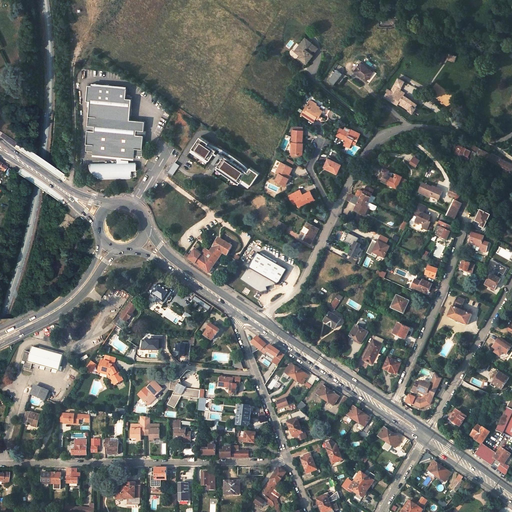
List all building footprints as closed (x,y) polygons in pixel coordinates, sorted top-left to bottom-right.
[(300,56),(299,57),(306,63),(313,55),(306,49),(311,43),(305,38),(295,51),(300,56)] [(318,48),(311,43),(306,49),(313,55),(318,48)] [(445,55),(440,53),(435,61),(440,63),(445,55)] [(362,62),(359,59),(352,69),(368,83),(376,73),(373,71),(372,72),(361,63),(362,62)] [(336,70),(328,81),(333,85),(341,74),(336,70)] [(416,107),(417,105),(399,92),(405,81),(398,78),(391,91),(388,89),(385,95),(386,96),(385,98),(397,105),(398,102),(414,114),(415,112),(414,111),(415,109),(416,110),(418,108),(416,107)] [(90,101),(89,116),(131,120),(133,98),(127,98),(128,87),(89,85),(87,100),(90,101)] [(317,103),(313,101),(309,107),(306,105),(301,114),(310,120),(312,117),(315,118),(317,115),(319,116),(323,111),(319,109),(320,107),(316,105),(317,103)] [(131,120),(89,116),(86,151),(93,152),(93,154),(135,158),(135,156),(142,156),(145,121),(131,120)] [(350,132),(340,128),(337,135),(343,138),(343,136),(347,138),(345,142),(351,145),(352,143),(356,144),(361,133),(351,129),(350,132)] [(302,146),(303,131),(293,130),(291,154),(302,155),(303,146),(302,146)] [(201,136),(192,149),(193,149),(209,161),(210,161),(211,159),(212,157),(217,150),(208,144),(209,143),(201,136)] [(471,152),(457,145),(455,148),(457,150),(456,151),(460,153),(458,157),(462,159),(465,160),(467,157),(468,158),(468,157),(471,152)] [(227,152),(222,148),(221,150),(218,154),(221,156),(217,162),(218,163),(217,165),(218,165),(218,166),(241,182),(241,183),(242,182),(243,180),(251,185),(252,186),(260,174),(251,168),(250,169),(248,171),(248,172),(225,156),(226,154),(227,152)] [(193,149),(191,151),(208,163),(209,161),(193,149)] [(471,152),(468,157),(474,160),(477,155),(479,151),(475,149),(473,153),(471,152)] [(497,160),(479,150),(479,151),(477,155),(494,164),(497,160)] [(250,169),(227,152),(226,154),(248,171),(250,169)] [(221,156),(218,154),(215,159),(213,161),(209,168),(214,171),(218,166),(218,165),(217,165),(218,163),(217,162),(221,156)] [(416,168),(421,161),(415,157),(410,164),(416,168)] [(341,165),(328,159),(324,167),(337,173),(341,165)] [(511,173),(511,167),(497,160),(494,164),(511,173)] [(286,185),(289,178),(288,178),(292,168),(281,162),(279,166),(276,172),(279,173),(276,180),(286,185)] [(98,179),(131,178),(131,171),(136,171),(136,164),(131,164),(98,164),(98,165),(90,165),(90,168),(90,171),(91,172),(92,174),(93,175),(94,176),(95,177),(97,177),(98,178),(98,179)] [(173,165),(168,172),(173,176),(178,168),(173,165)] [(218,166),(217,169),(239,184),(241,182),(218,166)] [(391,178),(387,176),(389,172),(384,169),(379,181),(387,185),(391,178)] [(391,178),(387,185),(397,189),(402,178),(397,175),(394,180),(391,178)] [(430,198),(438,201),(442,192),(432,187),(432,188),(422,184),(418,193),(430,198)] [(370,198),(374,191),(366,187),(364,192),(361,190),(360,192),(359,191),(356,196),(368,202),(370,198)] [(457,195),(458,192),(451,189),(447,196),(454,200),(457,195)] [(314,198),(310,191),(302,195),(299,190),(289,196),(291,199),(294,198),(296,201),(300,208),(306,204),(305,203),(314,198)] [(348,195),(346,200),(351,202),(357,205),(355,210),(365,215),(368,208),(366,207),(368,202),(356,196),(351,194),(348,195)] [(454,220),(462,204),(457,202),(454,200),(447,216),(454,220)] [(422,214),(426,207),(419,204),(413,215),(417,217),(414,223),(417,225),(418,224),(421,225),(421,228),(426,230),(429,223),(427,222),(430,218),(422,214)] [(484,234),(488,227),(485,226),(491,216),(483,212),(484,211),(482,211),(481,211),(473,228),(474,229),(481,232),(484,234)] [(283,231),(286,225),(279,221),(276,226),(283,231)] [(448,238),(452,227),(438,221),(433,233),(442,238),(443,235),(448,238)] [(307,222),(305,226),(307,227),(305,231),(307,233),(304,239),(311,243),(319,229),(307,222)] [(483,241),(484,236),(480,235),(472,233),(470,241),(477,243),(476,245),(480,246),(481,247),(483,241)] [(227,256),(232,246),(220,239),(214,247),(213,247),(210,252),(206,249),(203,253),(196,249),(188,259),(209,273),(223,253),(227,256)] [(391,246),(378,241),(377,243),(372,240),(366,254),(376,258),(377,255),(384,259),(391,246)] [(481,247),(480,246),(480,250),(486,252),(489,243),(483,241),(481,247)] [(359,248),(361,245),(355,242),(349,256),(356,259),(358,255),(359,255),(360,253),(359,253),(361,249),(359,248)] [(287,270),(258,253),(249,268),(250,268),(248,271),(248,270),(242,280),(261,292),(268,290),(267,287),(276,285),(277,284),(278,284),(280,283),(287,270)] [(504,275),(507,268),(492,260),(488,267),(497,272),(495,276),(491,274),(485,284),(490,287),(490,286),(495,288),(500,279),(497,278),(499,273),(504,275)] [(472,273),(474,265),(463,262),(461,270),(472,273)] [(435,278),(438,270),(428,266),(425,275),(435,278)] [(415,280),(412,287),(422,292),(423,290),(428,292),(432,284),(423,280),(422,282),(415,280)] [(164,287),(159,284),(158,285),(152,294),(150,297),(162,306),(166,300),(169,295),(171,292),(167,289),(164,287)] [(152,294),(158,285),(157,284),(154,285),(150,291),(150,294),(152,294)] [(213,306),(195,294),(192,299),(193,300),(193,301),(209,312),(213,306)] [(335,309),(343,298),(339,295),(331,306),(335,309)] [(403,311),(408,300),(397,295),(392,306),(403,311)] [(449,317),(468,325),(472,315),(469,313),(469,312),(467,312),(468,310),(465,309),(464,311),(460,310),(465,300),(457,297),(449,317)] [(176,299),(177,316),(191,316),(191,314),(189,314),(188,298),(176,299)] [(128,322),(126,321),(129,318),(129,319),(132,314),(136,307),(131,303),(121,317),(116,325),(123,330),(128,322)] [(335,328),(341,320),(330,313),(325,322),(335,328)] [(360,344),(367,332),(362,329),(366,323),(361,321),(357,326),(356,326),(350,336),(355,338),(357,339),(356,342),(360,344)] [(205,336),(212,340),(216,335),(217,335),(220,330),(211,324),(207,329),(209,330),(205,336)] [(405,339),(410,329),(398,324),(394,334),(405,339)] [(151,340),(142,340),(142,351),(149,351),(149,357),(157,357),(157,351),(163,351),(163,336),(151,336),(151,340)] [(507,354),(511,346),(511,345),(500,337),(497,341),(496,340),(494,343),(496,344),(493,347),(497,350),(495,352),(500,356),(503,351),(507,354)] [(189,340),(189,344),(176,344),(176,352),(179,352),(179,357),(189,358),(191,340),(189,340)] [(273,362),(278,365),(284,355),(271,345),(269,347),(261,340),(256,346),(265,354),(274,360),(273,362)] [(372,363),(382,344),(374,340),(364,359),(372,363)] [(24,365),(23,371),(30,373),(31,367),(59,373),(59,372),(61,373),(62,368),(60,368),(62,357),(31,350),(30,356),(28,356),(28,355),(24,354),(21,364),(24,365)] [(111,362),(116,364),(117,358),(107,355),(106,361),(111,362)] [(396,373),(400,363),(388,358),(384,368),(396,373)] [(235,360),(234,368),(244,369),(241,361),(235,360)] [(111,362),(106,361),(105,363),(102,362),(100,370),(103,371),(102,374),(109,376),(112,374),(114,377),(112,378),(114,381),(117,385),(124,381),(120,373),(118,373),(116,369),(113,368),(114,365),(111,364),(111,362)] [(300,370),(291,364),(285,373),(294,379),(300,370)] [(302,384),(308,375),(300,370),(294,379),(302,384)] [(501,389),(509,378),(497,370),(494,375),(497,376),(495,379),(493,383),(501,389)] [(439,377),(435,373),(430,384),(422,380),(421,383),(416,381),(411,390),(417,393),(417,391),(418,389),(427,393),(426,395),(433,398),(441,378),(439,377)] [(236,394),(237,385),(240,385),(241,378),(234,377),(234,380),(221,378),(220,387),(230,388),(230,393),(236,394)] [(305,385),(310,388),(315,381),(311,378),(305,385)] [(182,388),(180,379),(171,382),(170,390),(175,391),(167,404),(174,409),(181,397),(193,398),(194,390),(182,388)] [(142,397),(149,405),(155,400),(153,398),(163,389),(155,381),(147,388),(150,390),(142,397)] [(331,391),(321,385),(316,394),(325,400),(331,391)] [(49,393),(35,387),(31,395),(46,401),(49,393)] [(333,405),(339,397),(331,391),(325,400),(333,405)] [(203,394),(199,394),(199,399),(198,410),(205,411),(206,398),(203,398),(203,394)] [(422,407),(430,404),(433,398),(426,395),(424,398),(421,400),(415,397),(412,403),(422,407)] [(341,409),(348,398),(345,396),(338,407),(341,409)] [(288,405),(286,398),(276,402),(279,409),(288,405)] [(251,406),(240,405),(240,410),(236,409),(235,415),(239,415),(250,417),(251,408),(250,408),(251,406)] [(362,412),(353,406),(347,415),(356,421),(362,412)] [(496,431),(511,437),(511,409),(507,407),(496,431)] [(460,426),(466,417),(456,410),(450,420),(460,426)] [(37,427),(40,415),(26,411),(22,423),(28,425),(29,422),(33,423),(32,426),(37,427)] [(364,426),(370,418),(362,412),(356,421),(364,426)] [(83,415),(60,414),(60,422),(65,422),(65,424),(79,425),(79,419),(83,420),(83,415)] [(239,415),(238,425),(249,427),(249,425),(250,425),(250,417),(239,415)] [(141,425),(131,425),(131,438),(137,438),(137,441),(141,440),(141,436),(141,433),(145,433),(149,433),(149,436),(149,440),(154,440),(154,438),(159,438),(159,425),(148,425),(148,417),(140,417),(141,425)] [(300,425),(297,418),(287,421),(290,429),(300,425)] [(448,421),(458,428),(460,426),(450,420),(448,421)] [(175,429),(175,439),(186,439),(186,442),(191,442),(191,433),(186,433),(186,429),(180,429),(180,423),(174,423),(173,429),(175,429)] [(294,436),(302,433),(300,425),(290,429),(293,437),(294,436)] [(482,444),(489,433),(482,428),(482,429),(477,426),(472,434),(476,437),(475,439),(482,444)] [(393,433),(384,427),(378,436),(387,442),(393,433)] [(240,435),(239,441),(255,443),(256,433),(246,432),(240,431),(240,432),(238,432),(238,435),(240,435)] [(302,433),(294,436),(297,442),(307,438),(304,432),(303,433),(302,433)] [(396,448),(401,439),(393,433),(387,442),(382,448),(388,452),(392,445),(396,448)] [(72,449),(72,454),(86,455),(86,440),(75,440),(75,449),(72,449)] [(340,452),(336,443),(333,442),(331,443),(330,442),(325,444),(330,456),(340,452)] [(202,455),(215,454),(215,444),(210,445),(210,448),(202,448),(202,455)] [(494,458),(496,454),(482,444),(475,455),(491,466),(495,459),(494,458)] [(108,454),(109,454),(118,454),(118,453),(121,453),(121,446),(118,446),(118,448),(109,448),(108,448),(108,454)] [(227,457),(231,457),(231,447),(225,447),(225,450),(221,450),(221,457),(227,457)] [(249,457),(249,451),(238,451),(238,447),(231,447),(231,457),(245,457),(249,457)] [(504,464),(511,454),(501,448),(496,454),(494,458),(495,459),(491,466),(506,476),(510,467),(504,464)] [(333,463),(342,459),(340,452),(330,456),(333,463)] [(314,462),(311,455),(302,459),(304,466),(314,462)] [(307,473),(317,469),(314,462),(304,466),(307,473)] [(442,467),(434,462),(425,474),(434,479),(436,476),(442,467)] [(445,482),(451,473),(442,467),(436,476),(445,482)] [(152,475),(151,475),(151,487),(161,487),(160,480),(166,479),(166,468),(159,468),(152,468),(152,475)] [(238,468),(238,476),(264,475),(264,468),(238,468)] [(277,499),(271,495),(286,473),(279,468),(260,493),(273,502),(273,504),(277,499)] [(68,479),(68,483),(78,483),(78,478),(80,478),(80,473),(76,473),(77,469),(68,469),(68,477),(66,477),(66,479),(68,479)] [(51,472),(42,472),(42,484),(51,484),(51,472)] [(60,489),(60,473),(51,472),(51,484),(54,484),(54,489),(60,489)] [(368,477),(361,472),(357,478),(357,479),(358,479),(357,481),(362,485),(368,477)] [(215,489),(215,486),(215,474),(209,474),(209,473),(203,473),(203,485),(208,485),(208,489),(215,489)] [(370,487),(374,481),(368,477),(362,485),(367,488),(368,486),(369,487),(370,487)] [(461,479),(453,491),(456,493),(464,482),(461,479)] [(225,487),(225,495),(238,494),(238,489),(240,489),(240,481),(227,481),(227,487),(225,487)] [(354,483),(350,488),(356,493),(362,485),(357,481),(356,483),(355,482),(354,483)] [(116,490),(116,499),(123,499),(123,498),(135,498),(140,498),(140,486),(135,486),(135,483),(127,482),(127,487),(123,487),(123,491),(116,490)] [(189,500),(189,483),(186,483),(180,483),(180,500),(189,500)] [(356,493),(363,497),(367,491),(366,490),(367,488),(362,485),(356,493)] [(254,502),(262,508),(266,502),(273,508),(274,506),(273,504),(273,502),(260,493),(254,502)] [(320,506),(334,501),(332,494),(327,496),(327,495),(317,499),(320,506)] [(421,509),(427,501),(422,497),(416,505),(421,509)] [(330,511),(331,511),(338,510),(334,501),(320,506),(322,511),(326,511),(330,511)] [(411,511),(416,505),(410,501),(406,506),(406,507),(406,508),(407,508),(406,510),(408,511),(411,511)]
